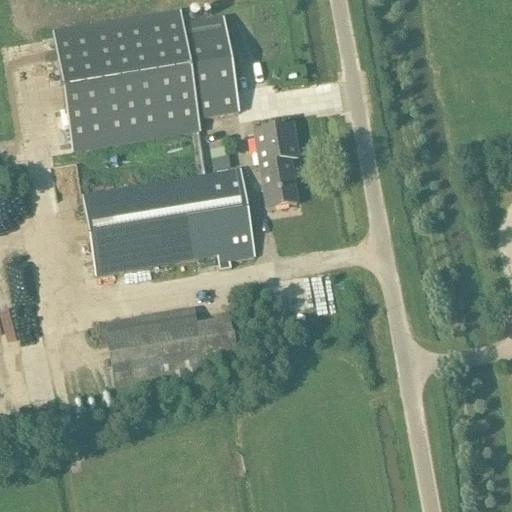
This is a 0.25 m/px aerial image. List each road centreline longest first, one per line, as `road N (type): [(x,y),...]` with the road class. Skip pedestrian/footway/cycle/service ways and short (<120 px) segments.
road 1 (unclassified): [(432,511),(333,0)]
road 2 (track): [(0,244),(53,235),(77,314)]
